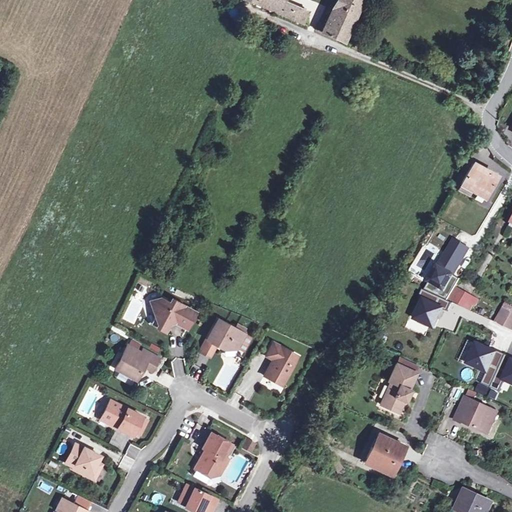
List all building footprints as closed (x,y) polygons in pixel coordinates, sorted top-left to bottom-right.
[(249,0),(303,23),(308,9),(286,0),(249,0)] [(319,23),(316,29),(345,42),(363,0),(337,0),(326,26),(319,23)] [(487,170),(471,161),(457,188),(471,196),(474,190),(484,195),(495,176),(486,171),(487,170)] [(469,246),(454,238),(439,265),(437,263),(428,279),(431,280),(426,288),(447,298),(460,276),(453,273),(469,246)] [(478,298),(455,286),(447,298),(472,310),(478,298)] [(418,298),(424,301),(416,320),(435,327),(442,309),(448,312),(452,303),(422,290),(418,298)] [(159,323),(157,327),(166,332),(169,325),(177,324),(187,329),(197,311),(174,298),(170,302),(160,297),(151,301),(156,315),(159,323)] [(511,305),(507,303),(500,315),(509,320),(511,316),(511,315),(511,305)] [(507,325),(509,320),(500,315),(497,321),(507,325)] [(245,331),(219,316),(208,338),(217,343),(219,340),(225,344),(224,347),(237,346),(245,331)] [(265,373),(283,384),(295,363),(293,362),(297,353),(273,340),(266,354),(273,358),(265,373)] [(153,370),(160,357),(146,349),(144,353),(129,344),(123,354),(125,355),(117,368),(137,379),(145,365),(153,370)] [(496,352),(477,344),(470,363),(488,371),(482,383),(492,388),(506,355),(497,350),(496,352)] [(511,357),(506,355),(492,388),(500,391),(505,379),(511,381),(511,357)] [(174,377),(186,375),(183,359),(171,361),(174,377)] [(392,382),(383,406),(401,414),(407,401),(409,402),(414,391),(412,390),(419,373),(398,364),(390,382),(392,382)] [(491,434),(495,425),(490,424),(496,409),(467,396),(457,418),(467,422),(468,420),(478,425),(477,427),(491,434)] [(112,399),(103,415),(120,424),(117,428),(132,436),(143,416),(112,399)] [(501,411),(496,409),(490,424),(495,425),(501,411)] [(100,419),(117,428),(120,424),(103,415),(100,419)] [(233,443),(214,431),(203,448),(207,451),(197,468),(211,476),(222,473),(231,457),(226,454),(233,443)] [(378,433),(363,463),(391,477),(406,448),(378,433)] [(240,446),(252,452),(257,442),(244,436),(240,446)] [(84,448),(86,445),(76,439),(74,443),(84,448)] [(72,467),(88,475),(91,470),(97,473),(103,462),(98,459),(101,453),(86,445),(84,448),(74,443),(65,459),(73,464),(72,467)] [(126,456),(136,459),(140,448),(130,444),(126,456)] [(91,470),(88,475),(94,478),(97,473),(91,470)] [(211,511),(220,500),(187,482),(176,501),(195,511),(204,511),(205,511),(206,511),(211,511)] [(466,491),(457,511),(458,511),(490,511),(494,504),(466,491)] [(89,510),(93,503),(77,495),(74,502),(89,510)] [(58,511),(85,511),(86,510),(60,497),(54,508),(57,509),(58,511)]
